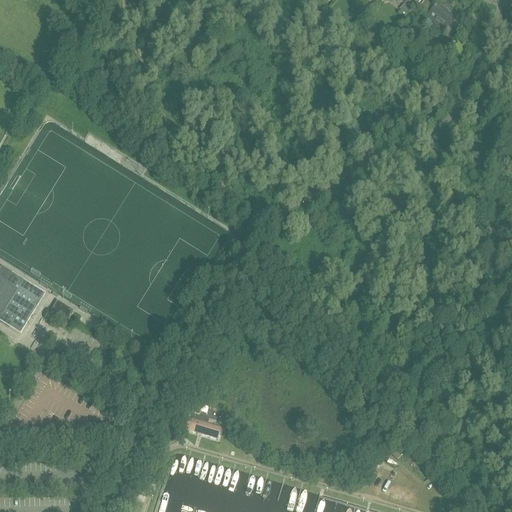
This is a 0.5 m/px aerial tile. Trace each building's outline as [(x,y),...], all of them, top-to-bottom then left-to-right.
[(460,21),(449,10),(451,8),(442,0),(437,6),(432,2),(434,0),(425,0),(420,6),(425,10),(426,9),(431,13),(429,15),(449,33),(460,21)] [(363,17),(365,15),(360,10),(358,12),(356,14),(361,19),(363,17)] [(0,314),(2,315),(0,318),(0,321),(20,334),(32,315),(45,294),(1,267),(0,268),(0,314)] [(73,311),(57,301),(51,312),(67,321),(73,311)] [(190,403),(185,412),(199,416),(202,406),(190,403)] [(192,420),(189,419),(185,430),(217,440),(221,429),(207,425),(208,420),(194,416),(192,420)] [(142,491),(129,485),(125,493),(139,500),(142,491)]
